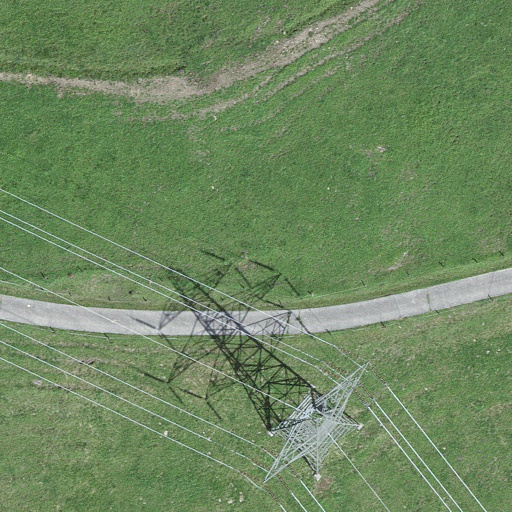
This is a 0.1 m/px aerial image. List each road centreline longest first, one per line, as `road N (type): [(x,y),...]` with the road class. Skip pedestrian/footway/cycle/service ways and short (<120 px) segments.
road 1 (track): [(0,303),(63,313),(281,318),(511,276)]
road 2 (track): [(0,53),(137,77),(355,0)]
